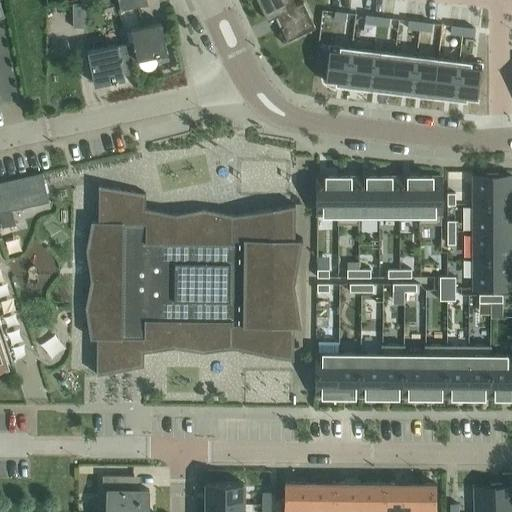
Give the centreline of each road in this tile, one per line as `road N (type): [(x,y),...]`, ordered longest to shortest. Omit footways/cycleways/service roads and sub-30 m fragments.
road 1 (residential): [(180,449),(511,453)]
road 2 (tertiary): [(511,141),(301,121),(274,112),(248,75)]
road 3 (residential): [(248,75),(204,94),(0,140)]
road 4 (residential): [(0,447),(180,449)]
